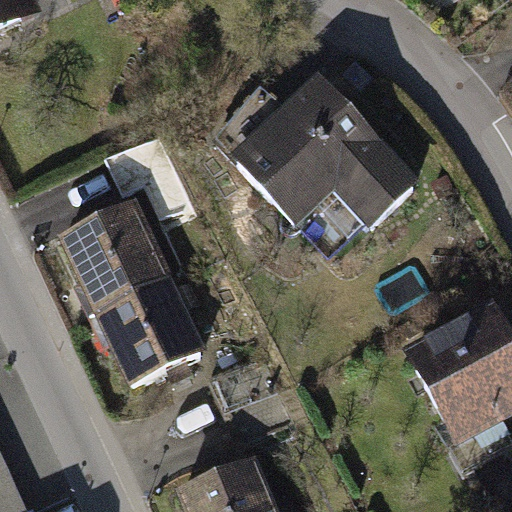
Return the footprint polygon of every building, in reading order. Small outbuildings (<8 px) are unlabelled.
[(0,0),(0,46),(44,27),(31,0),(0,0)] [(320,90),(231,173),(298,244),(337,208),(372,246),(422,199),(320,90)] [(59,254),(95,330),(174,294),(139,217),(59,254)] [(95,330),(130,407),(210,370),(174,294),(95,330)] [(511,344),(495,314),(402,366),(458,464),(511,433),(511,344)] [(29,511),(0,449),(0,511),(29,511)] [(177,509),(178,511),(273,511),(258,475),(177,509)]
